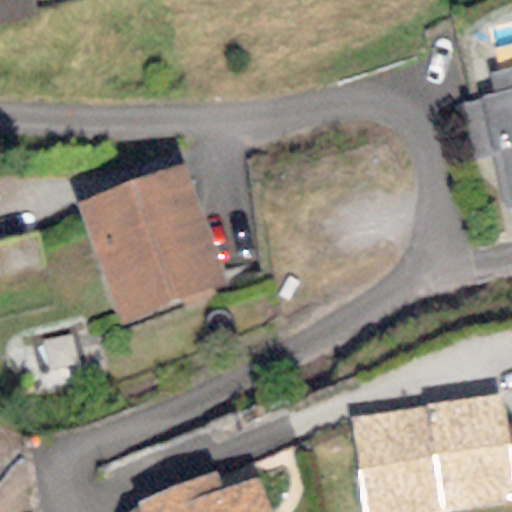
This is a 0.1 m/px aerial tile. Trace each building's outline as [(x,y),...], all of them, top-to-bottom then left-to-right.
[(28,0),(0,0),(0,15),(30,9),(28,0)] [(511,73),(497,76),(501,101),(480,104),(488,152),(504,150),(511,197),(511,73)] [(175,174),(84,204),(121,313),(211,282),(175,174)] [(0,286),(41,280),(34,237),(0,242),(0,286)] [(511,446),(506,401),(357,420),(368,511),(423,511),(424,510),(511,499),(511,446)] [(223,501),(214,480),(141,510),(139,511),(268,511),(258,486),(223,501)]
